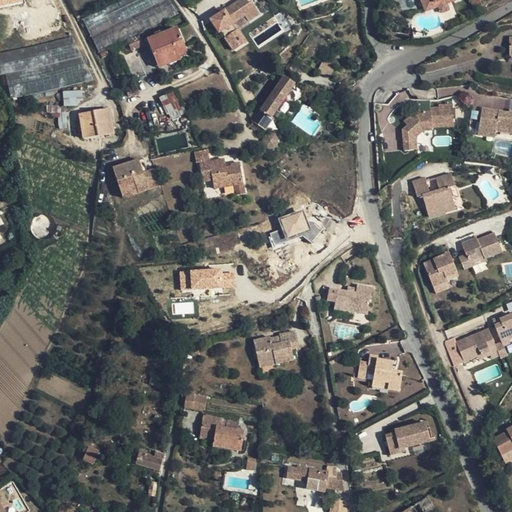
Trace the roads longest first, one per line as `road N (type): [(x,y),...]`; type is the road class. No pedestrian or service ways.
road 1 (residential): [(390,70),(363,99),(367,198),(436,399),(490,511)]
road 2 (residential): [(511,5),(390,70)]
road 3 (unknown): [(208,48),(127,102),(121,140)]
